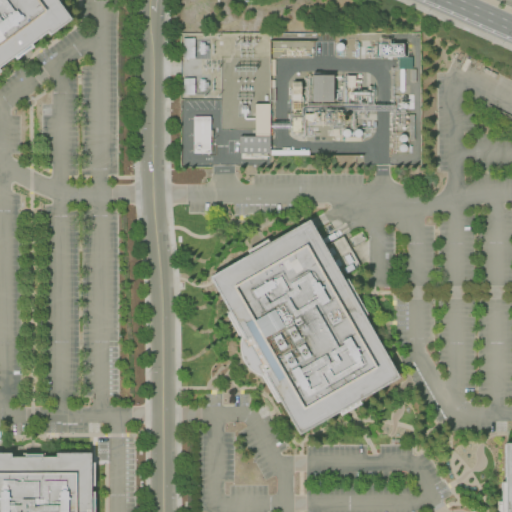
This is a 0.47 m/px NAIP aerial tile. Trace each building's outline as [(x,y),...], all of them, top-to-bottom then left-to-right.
[(0,0),(56,0),(71,19),(49,35),(47,32),(32,43),(33,44),(16,56),(15,55),(0,66),(0,0)] [(194,58),(182,58),(182,38),(194,38),(194,58)] [(410,57),(399,56),(398,67),(409,68),(410,57)] [(332,101),(311,101),(311,75),(332,75),(332,101)] [(354,87),(346,87),(346,76),(354,76),(354,87)] [(183,94),(182,78),(193,78),(194,94),(183,94)] [(269,133),(254,133),(254,104),(268,104),(269,133)] [(209,153),(193,153),(193,117),(209,117),(209,130),(212,130),(212,136),(209,136),(209,153)] [(269,154),(239,153),(239,136),(269,136),(269,154)] [(262,375),(256,373),(251,370),(246,366),(243,361),(240,356),(239,350),(239,344),(241,338),(206,277),(307,219),(342,280),(346,278),(365,312),(361,314),(397,377),(358,400),(361,404),(340,416),(338,411),(296,435),(262,375)] [(511,511),(503,511),(503,443),(511,443),(511,511)] [(0,511),(0,453),(10,453),(10,457),(24,457),(24,453),(42,453),(42,457),(55,457),(55,453),(89,453),(90,462),(94,462),(94,486),(90,486),(90,491),(94,491),(94,511),(0,511)]
